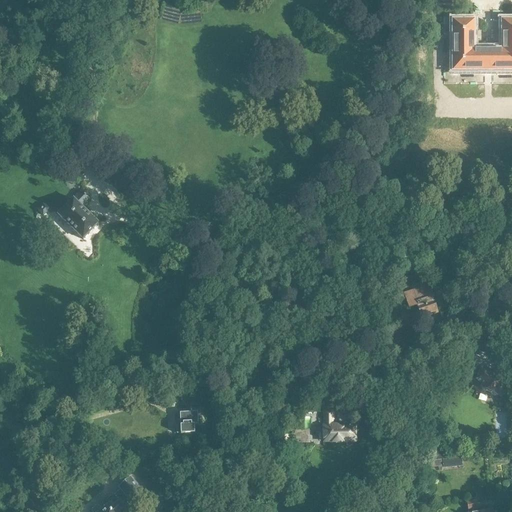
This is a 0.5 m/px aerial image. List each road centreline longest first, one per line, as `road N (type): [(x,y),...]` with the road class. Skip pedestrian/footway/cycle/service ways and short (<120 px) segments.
road 1 (residential): [(511,300),(389,343),(417,406),(414,511)]
road 2 (track): [(171,430),(171,414),(147,402),(75,421),(56,431),(43,452),(32,496)]
